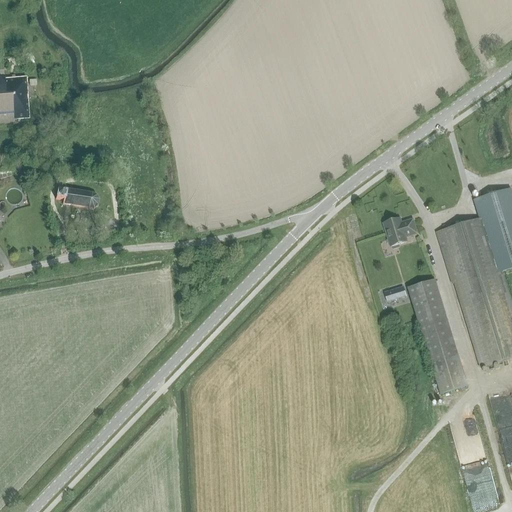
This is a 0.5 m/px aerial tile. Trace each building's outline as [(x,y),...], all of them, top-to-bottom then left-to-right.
[(15,79),(14,76),(12,76),(12,80),(5,80),(5,77),(0,77),(0,123),(15,122),(15,120),(29,119),(26,79),(15,79)] [(89,209),(90,210),(90,209),(93,208),(93,210),(95,209),(94,208),(97,206),(98,206),(98,205),(98,201),(99,201),(99,200),(98,200),(96,197),(97,196),(96,196),(95,197),(93,195),(93,194),(91,194),(65,190),(64,193),(57,192),(56,200),(63,201),(63,204),(89,209)] [(481,368),(511,358),(511,313),(500,273),(511,269),(511,200),(509,191),(474,201),(479,220),(437,233),(453,284),(455,284),(481,368)] [(362,226),(384,219),(380,209),(359,215),(362,226)] [(406,238),(417,234),(413,220),(401,224),(400,219),(384,224),(391,247),(407,242),(406,238)] [(408,289),(441,395),(468,387),(435,281),(408,289)] [(384,293),(387,303),(406,297),(403,287),(384,293)]
